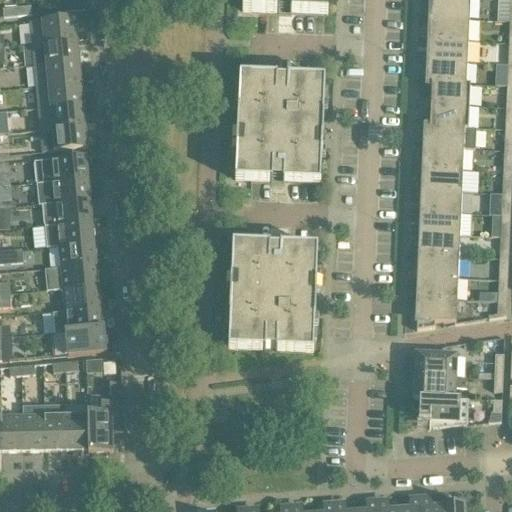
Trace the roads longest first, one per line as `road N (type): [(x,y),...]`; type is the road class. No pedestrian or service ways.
road 1 (residential): [(105,0),(148,499),(39,511)]
road 2 (residential): [(360,356),(375,0)]
road 3 (residential): [(354,473),(496,465)]
